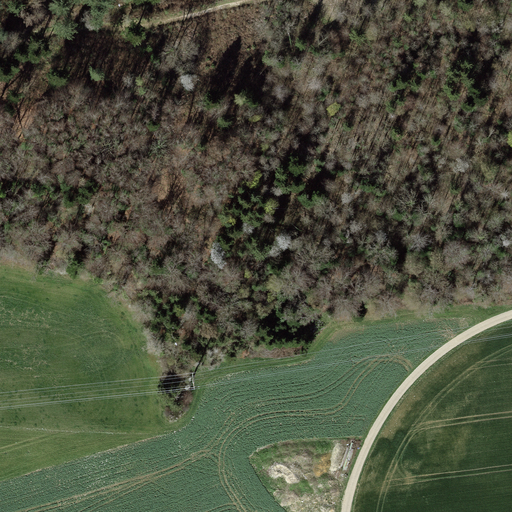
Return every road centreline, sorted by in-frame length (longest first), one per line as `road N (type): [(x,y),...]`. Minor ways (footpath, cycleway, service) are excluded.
road 1 (unclassified): [(511,315),(418,370),(376,424),(344,511)]
road 2 (track): [(269,0),(141,25)]
